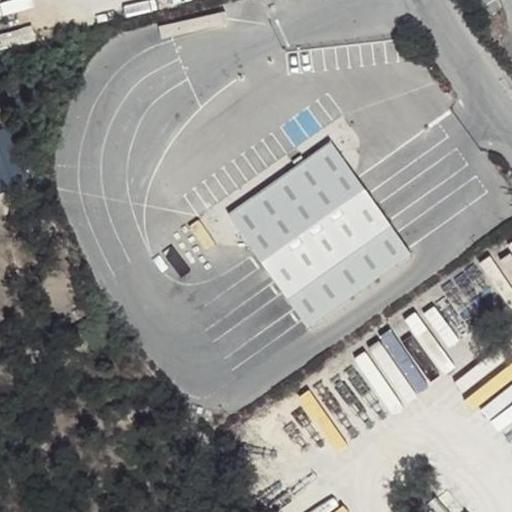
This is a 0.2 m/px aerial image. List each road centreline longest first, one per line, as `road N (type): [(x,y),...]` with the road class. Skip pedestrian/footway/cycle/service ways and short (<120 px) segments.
road 1 (unknown): [(390,511),(370,463),(397,434),(421,424),(452,422),(500,442),(511,464)]
road 2 (unclassified): [(511,123),(427,0)]
